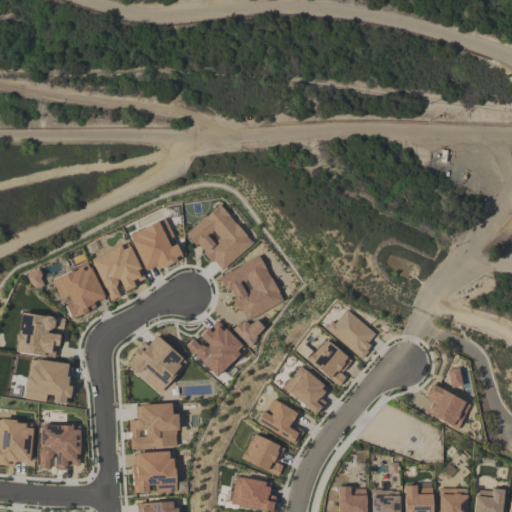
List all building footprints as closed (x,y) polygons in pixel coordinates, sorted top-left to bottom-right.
[(252,244),(218,205),(185,233),(219,272),(252,244)] [(182,258),(174,240),(165,219),(128,234),(143,271),(155,266),(157,269),(182,258)] [(90,260),(108,301),(121,295),(120,292),(134,287),(132,283),(143,278),(127,243),(90,260)] [(217,276),(225,292),(229,290),(244,321),(282,303),(260,256),(217,276)] [(96,308),(94,303),(103,299),(88,264),(50,279),(60,302),(62,302),(69,319),(96,308)] [(25,274),(33,290),(44,284),(36,269),(25,274)] [(324,330),(359,360),(370,347),(366,343),(374,334),(343,308),(324,330)] [(64,318),(19,313),(14,353),(55,358),(58,332),(62,332),(64,318)] [(254,319),(249,325),(242,319),(231,331),(247,347),(264,329),(254,319)] [(244,349),(216,320),(198,339),(194,336),(184,346),(215,377),(244,349)] [(125,363),(158,392),(185,362),(156,336),(147,346),(143,342),(125,363)] [(305,360),(336,387),(344,378),(339,373),(349,361),(324,339),(305,360)] [(44,402),(45,395),(52,396),(51,402),(68,404),(72,378),(66,378),(68,364),(29,358),(23,399),(44,402)] [(324,403),(319,398),(326,389),(300,366),(281,387),(313,415),(324,403)] [(460,386),(458,368),(446,369),(448,387),(460,386)] [(468,402),(430,387),(425,400),(429,402),(423,415),(457,429),(468,402)] [(291,425),(297,414),(269,398),(255,424),(294,445),(302,431),(291,425)] [(177,447),(176,414),(172,414),(172,403),(134,405),(135,420),(128,420),(129,449),(177,447)] [(0,464),(14,466),(14,462),(29,463),(32,429),(23,428),(24,422),(0,419),(0,464)] [(79,466),(79,426),(38,425),(37,469),(51,469),(51,465),(79,466)] [(283,448),(251,433),(239,459),(277,476),(281,466),(275,463),(283,448)] [(176,492),(174,451),(134,453),(135,465),(130,465),(132,493),(151,492),(151,493),(176,492)] [(269,483),(234,476),(229,504),(268,511),(270,511),(273,496),(267,495),(269,483)] [(402,485),(403,511),(431,511),(431,484),(402,485)] [(364,511),(364,488),(336,488),(336,511),(364,511)] [(465,511),(466,489),(437,488),(436,511),(465,511)] [(500,511),(501,490),(473,489),(471,511),(500,511)] [(397,511),(397,490),(369,491),(369,511),(397,511)] [(178,511),(178,501),(136,503),(136,511),(178,511)]
